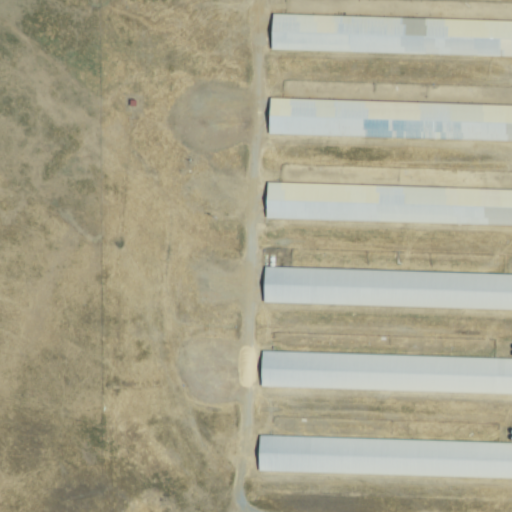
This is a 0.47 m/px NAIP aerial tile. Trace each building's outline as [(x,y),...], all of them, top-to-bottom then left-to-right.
[(274,15),(511,22),(511,56),(273,49),(274,15)] [(511,140),(271,133),(272,100),(511,107),(511,140)] [(268,184),(511,191),(511,225),(267,218),(268,184)] [(511,309),(265,302),(266,269),(511,275),(511,309)] [(511,393),(262,386),(263,353),(511,359),(511,393)] [(511,477),(260,470),(261,437),(511,444),(511,477)]
